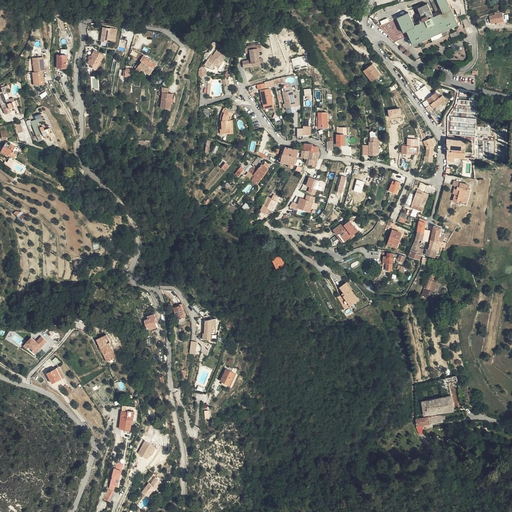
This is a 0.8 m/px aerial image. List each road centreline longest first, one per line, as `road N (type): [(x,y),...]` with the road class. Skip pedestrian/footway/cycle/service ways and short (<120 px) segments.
road 1 (unclassified): [(175,511),(183,464),(166,314),(156,288),(130,280),(138,246),(129,217),(80,160),(82,31),(61,0)]
road 2 (residential): [(374,37),(440,137),(437,181),(327,157),(312,141),(278,139),(238,83)]
road 3 (residential): [(71,511),(92,440),(48,395),(0,377)]
road 4 (residential): [(511,99),(427,76),(374,37)]
